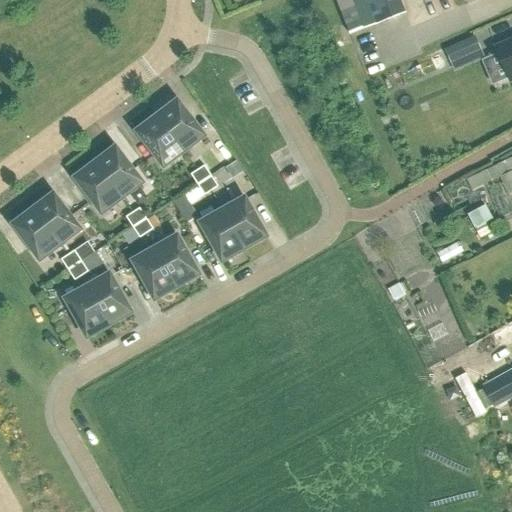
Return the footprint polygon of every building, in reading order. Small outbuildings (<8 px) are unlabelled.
[(374,0),(336,0),(341,13),(374,0)] [(374,0),(341,13),(350,35),(407,12),(402,0),(374,0)] [(462,32),(511,10),(511,0),(481,0),(453,12),(462,32)] [(473,37),(443,50),(449,65),(480,52),(473,37)] [(511,41),(496,48),(509,79),(510,82),(511,81),(511,41)] [(158,119),(182,151),(202,136),(178,104),(158,119)] [(162,166),(182,151),(158,119),(138,134),(162,166)] [(97,165),(120,197),(140,182),(117,151),(97,165)] [(511,194),(511,160),(511,159),(467,180),(473,192),(500,178),(508,196),(511,194)] [(100,212),(120,197),(97,165),(76,180),(100,212)] [(204,166),(198,171),(204,181),(211,176),(204,166)] [(191,175),(198,185),(204,181),(198,171),(191,175)] [(212,178),(205,182),(212,192),(219,188),(212,178)] [(205,182),(199,187),(205,197),(212,192),(205,182)] [(35,212),(59,244),(79,229),(55,197),(35,212)] [(246,202),(224,214),(244,249),(266,237),(246,202)] [(140,209),(133,213),(140,223),(146,219),(140,209)] [(39,259),(59,244),(35,212),(15,227),(39,259)] [(126,218),(133,228),(140,223),(133,213),(126,218)] [(244,249),(224,214),(203,226),(222,261),(244,249)] [(140,224),(146,234),(153,230),(147,220),(140,224)] [(483,220),(462,229),(472,252),(493,243),(483,220)] [(133,229),(140,239),(146,234),(140,224),(133,229)] [(179,240),(157,252),(176,287),(198,275),(179,240)] [(75,252),(68,256),(75,266),(81,262),(75,252)] [(176,287),(157,252),(135,264),(155,299),(176,287)] [(434,259),(439,272),(462,264),(458,252),(434,259)] [(61,261),(68,271),(75,266),(68,256),(61,261)] [(88,272),(82,262),(75,267),(82,277),(88,272)] [(68,271),(75,281),(82,277),(75,267),(68,271)] [(112,278),(90,290),(109,325),(131,313),(112,278)] [(109,325),(90,290),(68,302),(87,337),(109,325)] [(392,313),(406,307),(400,293),(386,299),(392,313)]
